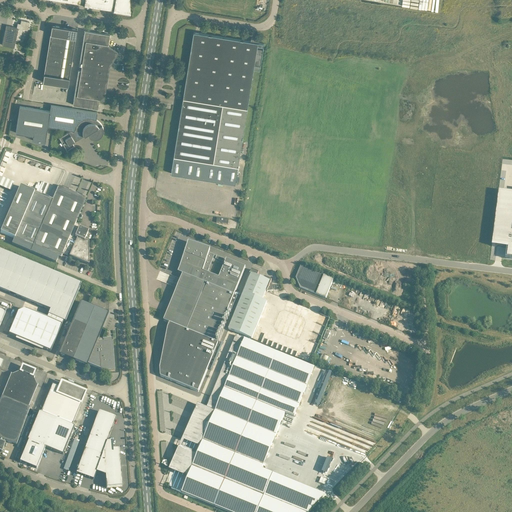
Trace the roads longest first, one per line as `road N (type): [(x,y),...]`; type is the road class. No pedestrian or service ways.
road 1 (primary): [(148,511),(128,245),(160,0)]
road 2 (unclassified): [(203,511),(158,487),(142,216)]
road 3 (unclassified): [(0,461),(126,502),(134,493),(127,398)]
road 4 (unclassified): [(284,268),(324,247),(511,271)]
road 5 (unclassified): [(127,398),(118,182)]
road 6 (unclassified): [(142,216),(173,13)]
road 7 (unclassified): [(428,346),(291,293),(284,268)]
road 8 (unclassified): [(118,182),(143,27)]
road 9 (unclassified): [(284,268),(181,222),(142,216)]
road 10 (unclassified): [(0,345),(127,398)]
road 11 (unclassified): [(118,182),(0,142)]
